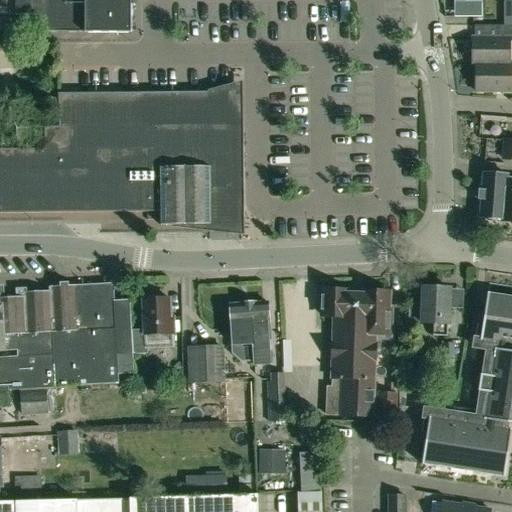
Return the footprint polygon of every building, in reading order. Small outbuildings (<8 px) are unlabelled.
[(0,0),(0,30),(5,30),(5,32),(84,33),(126,33),(126,6),(131,6),(130,0),(0,0)] [(511,17),(511,13),(511,0),(500,0),(502,18),(511,17)] [(471,38),(471,64),(511,65),(511,64),(508,64),(509,38),(511,38),(511,25),(496,25),(496,38),(471,38)] [(475,65),(475,91),(511,91),(511,65),(471,64),(471,65),(475,65)] [(44,149),(0,149),(0,213),(103,213),(103,212),(154,212),(161,226),(211,226),(211,218),(232,218),(231,126),(223,93),(59,94),(59,127),(44,127),(44,149)] [(0,147),(21,148),(21,125),(0,125),(0,147)] [(511,139),(502,139),(500,161),(511,161),(511,139)] [(480,193),(479,192),(478,201),(480,201),(479,219),(486,219),(488,221),(495,222),(497,220),(501,220),(502,203),(499,203),(500,188),(501,188),(501,178),(502,177),(481,176),(480,193)] [(499,203),(502,203),(501,221),(511,222),(511,178),(501,178),(501,188),(500,188),(499,203)] [(49,287),(49,290),(51,333),(77,332),(75,288),(75,285),(49,287)] [(51,333),(4,336),(4,351),(16,350),(17,357),(53,355),(54,386),(118,383),(117,374),(133,373),(132,355),(131,331),(129,300),(114,301),(113,286),(75,288),(77,332),(51,333)] [(16,296),(2,297),(4,336),(51,333),(49,290),(26,292),(26,287),(15,288),(16,296)] [(433,324),(433,336),(447,336),(447,325),(454,325),(455,311),(448,311),(449,288),(422,287),(422,305),(410,305),(410,322),(421,323),(421,324),(433,324)] [(387,293),(364,292),(364,295),(346,294),(346,291),(323,290),(322,316),(334,317),(331,377),(333,377),(332,397),(326,397),(326,414),(372,416),(376,340),(385,340),(385,335),(389,336),(391,308),(387,308),(387,293)] [(511,295),(489,292),(481,340),(511,344),(511,295)] [(131,331),(132,355),(147,354),(147,348),(174,347),(173,333),(174,333),(173,317),(170,317),(169,299),(156,299),(154,296),(148,297),(145,299),(142,300),(144,330),(131,331)] [(229,305),(232,345),(230,345),(230,355),(240,363),(252,362),(253,367),(272,366),(267,302),(229,305)] [(443,344),(442,359),(453,360),(454,344),(443,344)] [(188,349),(189,382),(222,382),(222,348),(188,349)] [(489,392),(484,419),(511,423),(511,350),(496,348),(492,375),(482,373),(479,390),(489,392)] [(53,387),(51,365),(8,367),(7,357),(0,357),(0,386),(9,386),(9,389),(53,387)] [(286,422),(284,374),(269,375),(270,382),(267,382),(268,422),(286,422)] [(50,413),(48,391),(22,393),(24,415),(50,413)] [(396,419),(397,393),(377,392),(376,418),(396,419)] [(98,426),(110,425),(109,405),(97,406),(98,426)] [(504,477),(511,429),(430,416),(422,463),(504,477)] [(281,448),(257,449),(258,475),(282,474),(281,448)] [(297,511),(321,511),(321,493),(297,493),(297,511)] [(2,502),(0,501),(0,511),(257,511),(257,495),(16,501),(2,502)] [(389,496),(388,511),(404,511),(405,496),(389,496)] [(489,511),(490,509),(443,501),(441,511),(489,511)]
